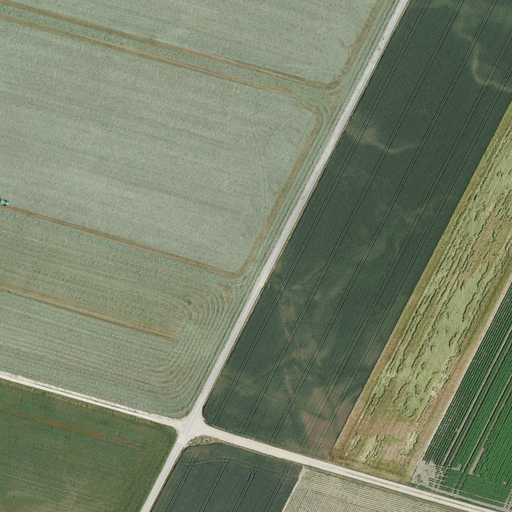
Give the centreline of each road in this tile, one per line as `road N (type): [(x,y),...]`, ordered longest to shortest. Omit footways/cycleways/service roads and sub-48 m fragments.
road 1 (track): [(406,0),(146,511)]
road 2 (track): [(0,372),(493,511)]
